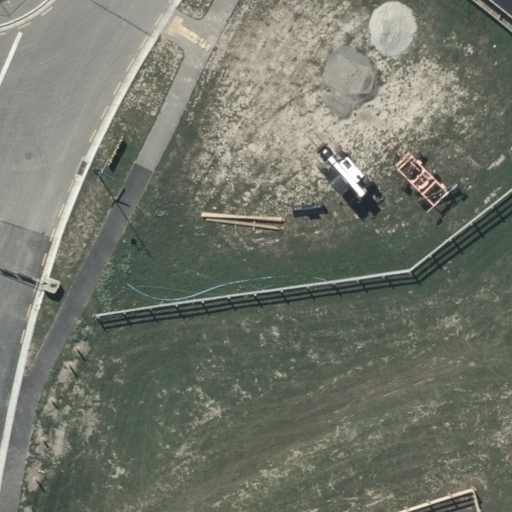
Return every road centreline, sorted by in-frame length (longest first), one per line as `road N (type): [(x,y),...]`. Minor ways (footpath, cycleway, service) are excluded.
road 1 (residential): [(116,0),(30,149)]
road 2 (residential): [(30,149),(0,276)]
